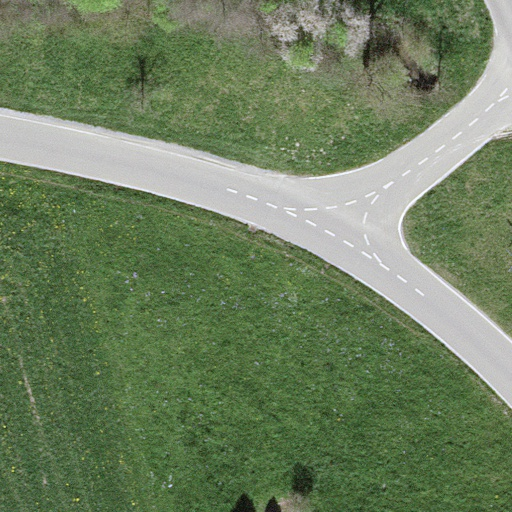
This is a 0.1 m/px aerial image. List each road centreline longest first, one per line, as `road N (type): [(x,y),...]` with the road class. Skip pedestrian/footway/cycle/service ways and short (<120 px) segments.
road 1 (unclassified): [(0,134),(334,223)]
road 2 (unclassified): [(334,223),(511,372)]
road 3 (unclassified): [(334,223),(511,94)]
